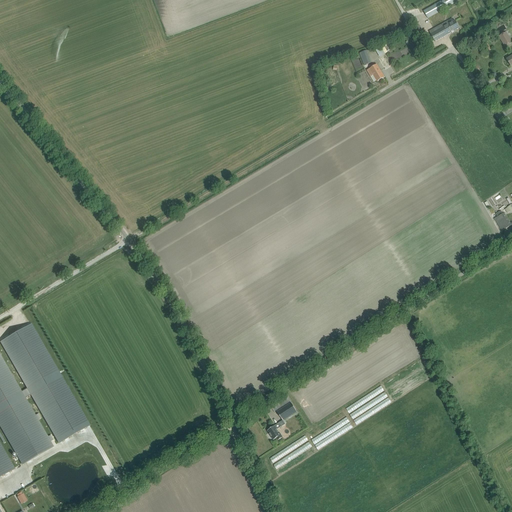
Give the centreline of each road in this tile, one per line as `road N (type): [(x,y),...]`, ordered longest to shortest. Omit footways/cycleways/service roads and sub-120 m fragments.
road 1 (track): [(378,92),(0,315)]
road 2 (tertiary): [(232,420),(149,267),(0,82)]
road 3 (unclassified): [(232,420),(511,242)]
road 4 (unclassified): [(378,92),(454,49),(511,141)]
road 5 (unclassified): [(90,511),(232,420)]
